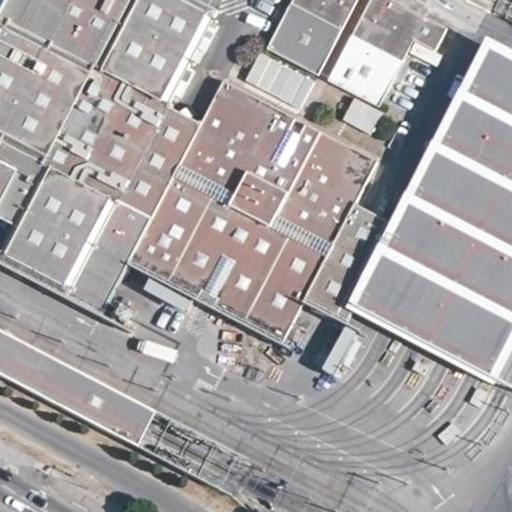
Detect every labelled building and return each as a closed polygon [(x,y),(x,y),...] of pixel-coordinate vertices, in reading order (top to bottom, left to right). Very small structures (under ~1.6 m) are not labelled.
[(1,0),(0,3),(0,227),(9,232),(0,250),(0,262),(101,316),(129,262),(197,297),(200,291),(218,300),(214,306),(282,342),(304,300),(337,318),(341,312),(385,335),(414,350),(443,366),(472,380),(487,388),(511,338),(511,60),(479,43),(387,222),(353,202),(376,161),(305,125),(298,137),(288,132),(294,119),(222,82),(201,121),(169,104),(217,11),(195,0),(1,0)] [(292,0),(267,49),(317,74),(355,0),(292,0)] [(446,28),(390,0),(369,0),(328,80),(378,106),(413,40),(434,51),(446,28)] [(293,99),(306,73),(272,55),(258,82),(293,99)] [(354,98),(342,121),(370,135),(382,112),(354,98)] [(0,376),(148,453),(158,434),(167,416),(0,329),(0,376)] [(345,329),(323,370),(340,379),(361,337),(345,329)]
